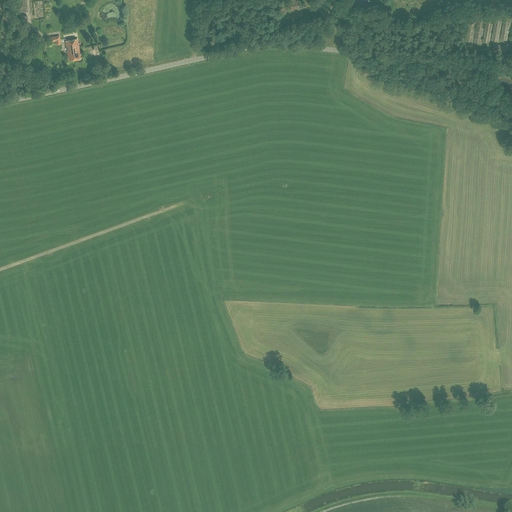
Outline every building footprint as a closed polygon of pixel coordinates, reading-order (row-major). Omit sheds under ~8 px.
[(466,41),(472,42),(478,12),(471,11),(466,41)] [(474,42),(481,43),(486,13),(479,12),(474,42)] [(483,41),(490,42),(494,13),(488,12),(483,41)] [(491,41),(498,42),(503,14),(496,13),(491,41)] [(500,39),(507,40),(511,15),(505,14),(500,39)] [(65,41),(69,60),(80,58),(77,39),(65,41)] [(492,52),(511,54),(511,45),(493,44),(493,48),(492,52)]
